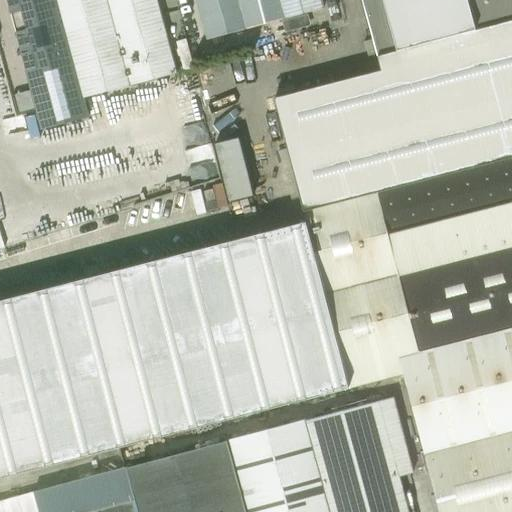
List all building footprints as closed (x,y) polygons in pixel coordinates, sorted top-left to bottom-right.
[(89,117),(84,98),(81,99),(54,0),(6,0),(41,130),(89,117)] [(54,0),(81,99),(84,98),(127,86),(104,0),(54,0)] [(104,0),(127,86),(175,74),(155,0),(104,0)] [(233,33),(223,0),(195,0),(207,40),(233,33)] [(258,26),(251,0),(223,0),(233,33),(258,26)] [(320,0),(251,0),(258,26),(323,9),(320,0)] [(511,0),(361,0),(376,57),(511,20),(511,0)] [(315,262),(316,262),(342,359),(345,371),(494,333),(511,328),(511,20),(376,57),(380,72),(273,100),(302,209),(305,220),(306,220),(309,230),(308,230),(311,242),(312,241),(316,258),(315,259),(315,262)] [(252,189),(238,131),(213,137),(228,195),(252,189)] [(147,251),(232,233),(208,191),(198,193),(187,190),(131,202),(163,210),(168,234),(157,231),(152,248),(123,240),(122,247),(116,237),(111,235),(107,219),(83,224),(74,229),(76,237),(84,251),(82,257),(106,263),(123,260),(134,253),(145,251),(147,251)] [(0,474),(345,387),(301,220),(0,297),(0,474)] [(12,262),(16,284),(45,279),(40,255),(31,257),(29,243),(1,249),(4,263),(12,262)] [(511,511),(511,328),(494,333),(345,371),(349,387),(403,374),(438,511),(511,511)] [(408,511),(396,465),(410,461),(392,396),(305,420),(329,511),(408,511)] [(329,511),(305,420),(217,443),(235,511),(329,511)] [(235,511),(217,443),(187,450),(123,467),(135,511),(235,511)] [(94,475),(103,511),(135,511),(123,467),(94,475)] [(34,492),(39,511),(103,511),(94,475),(34,492)] [(0,500),(0,511),(39,511),(34,492),(0,500)]
